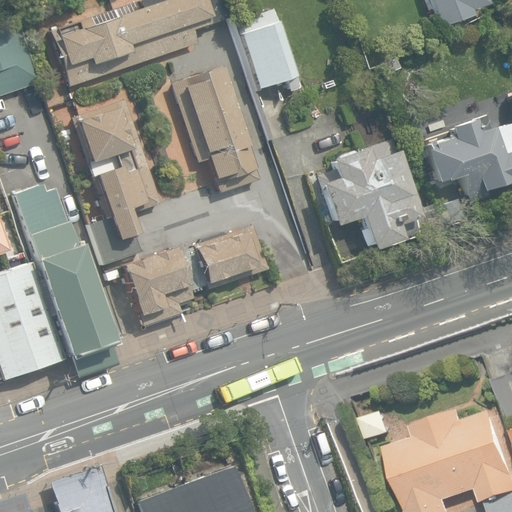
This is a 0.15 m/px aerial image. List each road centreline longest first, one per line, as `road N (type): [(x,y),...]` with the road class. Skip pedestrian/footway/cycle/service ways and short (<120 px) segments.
road 1 (secondary): [(264,356),(0,447)]
road 2 (secondary): [(511,273),(264,356)]
road 3 (residential): [(318,511),(264,356)]
